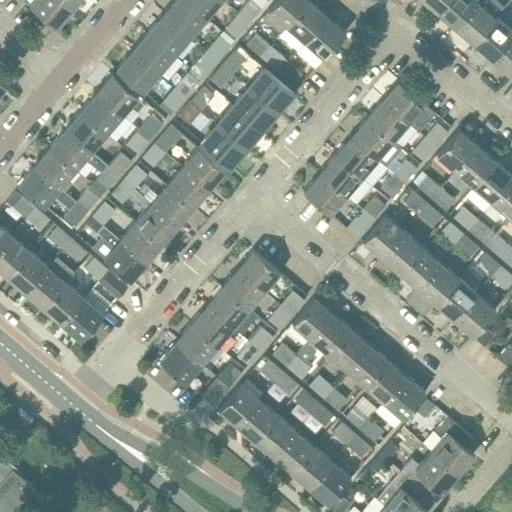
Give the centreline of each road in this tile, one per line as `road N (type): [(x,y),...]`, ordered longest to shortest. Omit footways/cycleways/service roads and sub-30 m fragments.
road 1 (residential): [(511,418),(251,197)]
road 2 (residential): [(74,402),(251,197)]
road 3 (residential): [(251,197),(374,55),(396,41)]
road 4 (residential): [(511,127),(421,49),(396,41)]
road 5 (tertiary): [(248,511),(136,455)]
